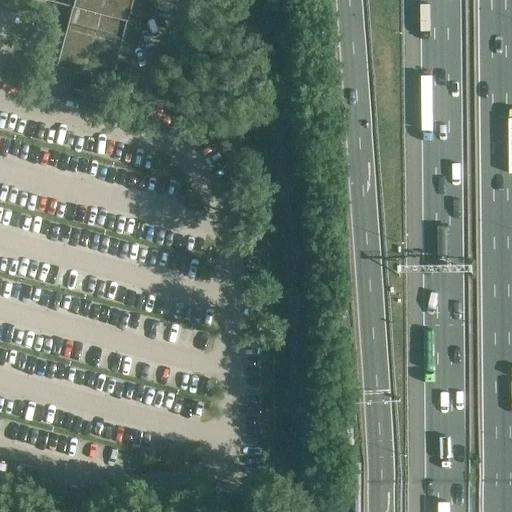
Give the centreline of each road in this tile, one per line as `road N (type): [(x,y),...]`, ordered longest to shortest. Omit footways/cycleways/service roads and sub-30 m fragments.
road 1 (motorway): [(349,0),(381,511)]
road 2 (motorway): [(504,511),(498,0)]
road 3 (motorway): [(441,0),(445,511)]
